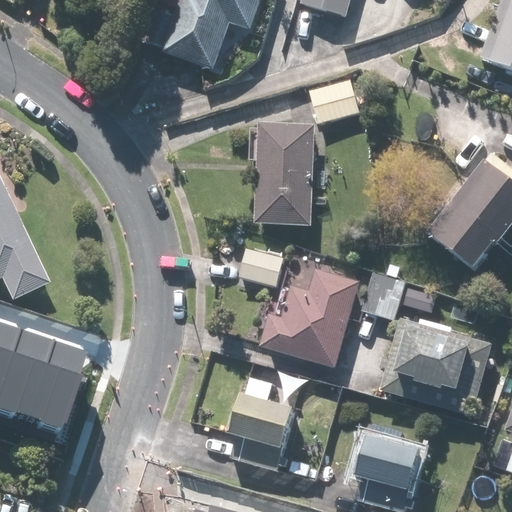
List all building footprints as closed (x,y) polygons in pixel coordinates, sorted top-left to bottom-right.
[(264,0),(183,0),(162,58),(211,76),(229,28),(251,36),(264,0)] [(353,0),(302,0),(300,6),(347,20),(353,0)] [(511,0),(508,0),(481,63),(511,76),(511,0)] [(351,83),(310,96),(320,128),(361,114),(351,83)] [(316,132),(261,129),(257,229),(312,231),(316,132)] [(511,229),(511,176),(492,159),(468,187),(459,179),(445,195),(454,203),(427,235),(473,275),(511,229)] [(47,287),(0,186),(0,285),(9,305),(47,287)] [(283,254),(254,249),(247,284),(276,289),(283,254)] [(337,373),(359,286),(335,280),(338,268),(299,258),(284,317),(269,314),(260,353),(337,373)] [(402,321),(382,394),(471,419),(491,346),(402,321)] [(0,437),(21,444),(53,346),(0,329),(0,437)] [(278,477),(302,382),(252,369),(244,402),(239,401),(229,443),(244,447),(239,467),(278,477)] [(511,408),(503,433),(511,435),(511,460),(506,477),(511,479),(511,408)] [(402,435),(372,426),(356,482),(366,485),(360,505),(383,511),(405,511),(421,456),(398,450),(402,435)]
